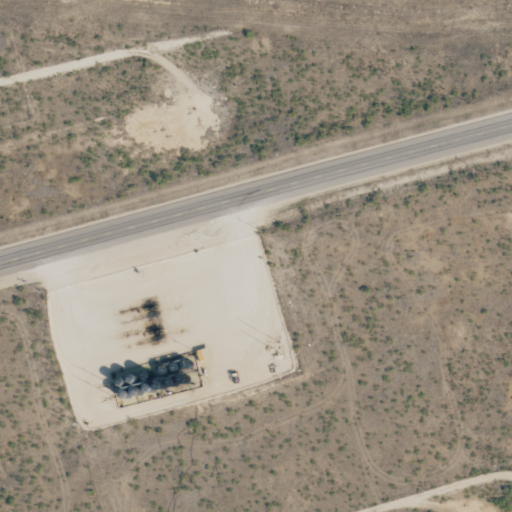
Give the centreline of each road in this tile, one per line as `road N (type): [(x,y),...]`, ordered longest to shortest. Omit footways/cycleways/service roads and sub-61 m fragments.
road 1 (primary): [(0,263),(511,124)]
road 2 (residential): [(492,130),(456,0)]
